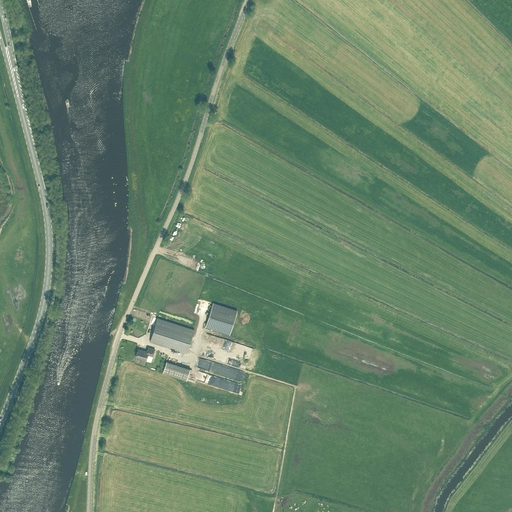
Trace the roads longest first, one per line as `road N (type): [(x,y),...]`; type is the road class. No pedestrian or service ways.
road 1 (unclassified): [(87,511),(92,442),(117,339),(183,183),(246,0)]
road 2 (primary): [(0,424),(37,327),(49,253),(17,96)]
